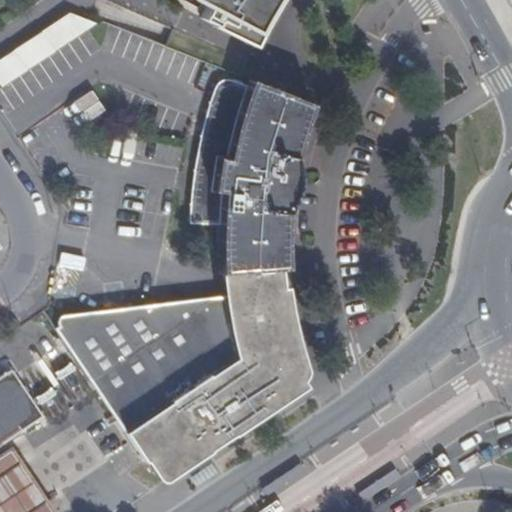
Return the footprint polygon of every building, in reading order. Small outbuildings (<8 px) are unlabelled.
[(193,0),(206,7),(199,19),(216,29),(216,30),(251,47),(263,24),(276,1),(277,0),(193,0)] [(65,19),(0,64),(0,86),(86,28),(65,19)] [(279,269),(284,269),(283,252),(283,234),(284,214),(288,182),(292,162),(294,158),(302,125),(309,107),(247,82),(232,77),(228,77),(219,80),(217,83),(213,92),(202,131),(197,154),(193,171),(190,202),(188,223),(218,224),(219,248),(220,273),(266,270),(279,269)] [(309,107),(310,103),(248,79),(247,82),(309,107)] [(222,295),(260,290),(269,289),(281,288),(279,269),(266,270),(220,273),(222,295)] [(269,289),(260,290),(263,297),(274,296),(281,295),(282,301),(283,315),(289,314),(285,287),(281,288),(269,289)] [(164,483),(210,451),(206,445),(204,442),(203,440),(202,433),(208,433),(209,437),(210,440),(212,441),(214,441),(215,441),(217,441),(219,440),(220,439),(221,437),(221,436),(221,434),(220,431),(219,430),(227,425),(233,435),(306,386),(304,383),(304,380),(304,378),(306,376),(300,360),(294,336),(289,314),(283,315),(282,301),(281,295),(274,296),(263,297),(260,290),(222,295),(63,316),(61,316),(59,316),(57,320),(57,322),(59,327),(57,329),(55,329),(63,342),(134,447),(155,477),(157,480),(162,483),(164,483)] [(0,441),(41,414),(11,368),(0,375),(0,441)] [(206,445),(210,451),(233,435),(227,425),(219,430),(220,431),(221,434),(221,436),(221,437),(220,439),(219,440),(217,441),(215,441),(214,441),(212,441),(210,440),(209,437),(208,433),(202,433),(203,440),(204,442),(206,445)] [(53,511),(10,446),(0,452),(0,511),(53,511)]
